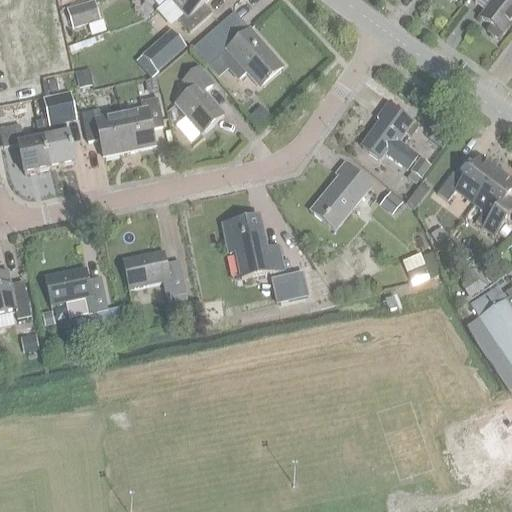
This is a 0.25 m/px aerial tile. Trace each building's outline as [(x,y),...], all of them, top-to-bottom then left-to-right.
[(190,36),(213,17),(204,7),(212,0),(171,0),(171,1),(185,17),(179,23),(190,36)] [(511,0),(495,0),(480,20),(491,28),(487,33),(499,43),(503,38),(511,26),(511,0)] [(67,12),(73,32),(100,24),(94,4),(67,12)] [(154,14),(146,5),(140,10),(148,19),(154,14)] [(233,47),(218,30),(193,51),(219,81),(229,72),(238,84),(247,76),(258,88),(281,68),(250,32),(233,47)] [(143,58),(158,76),(187,50),(172,33),(143,58)] [(176,107),(202,137),(224,118),(205,95),(214,87),(199,70),(184,84),(192,93),(176,107)] [(76,75),(79,92),(92,89),(89,73),(76,75)] [(55,82),(48,83),(49,93),(57,91),(55,82)] [(142,87),(144,99),(155,96),(153,85),(142,87)] [(77,124),(71,95),(34,103),(38,123),(48,121),(50,130),(77,124)] [(130,155),(156,150),(152,133),(164,130),(158,101),(141,105),(143,113),(122,117),(130,155)] [(414,125),(388,107),(377,122),(381,125),(363,151),(379,163),(384,156),(408,173),(418,159),(399,145),(414,125)] [(251,117),(260,127),(270,118),(264,112),(257,112),(251,117)] [(130,155),(122,117),(101,121),(99,113),(82,117),(88,146),(100,143),(104,161),(130,155)] [(44,142),(50,172),(75,167),(69,136),(49,140),(45,123),(36,125),(40,142),(44,142)] [(44,142),(40,142),(24,146),(21,128),(0,132),(0,133),(4,151),(18,148),(25,178),(50,172),(44,142)] [(475,207),(499,174),(481,160),(464,184),(453,176),(438,197),(448,205),(457,194),(475,207)] [(431,169),(420,161),(410,174),(421,182),(431,169)] [(372,189),(346,167),(337,177),(340,180),(311,215),(335,234),(372,189)] [(494,239),(510,219),(500,211),(511,194),(511,183),(499,174),(475,207),(484,214),(476,225),(494,239)] [(380,210),(392,220),(403,206),(391,196),(380,210)] [(267,252),(260,220),(223,228),(229,257),(236,256),(242,282),(284,273),(279,249),(267,252)] [(431,238),(438,248),(449,240),(442,230),(431,238)] [(167,267),(165,255),(123,264),(129,293),(164,285),(167,301),(186,297),(179,264),(167,267)] [(440,277),(431,255),(404,267),(413,289),(440,277)] [(89,283),(87,272),(45,281),(52,315),(53,315),(51,309),(86,302),(91,328),(119,322),(117,312),(109,314),(102,281),(89,283)] [(24,285),(12,288),(9,274),(0,276),(0,319),(17,316),(18,323),(32,320),(24,285)] [(309,300),(304,276),(288,279),(293,304),(309,300)] [(493,298),(473,311),(480,322),(479,322),(511,370),(511,291),(509,294),(511,297),(511,299),(500,308),(493,298)] [(394,300),(385,302),(387,309),(396,307),(394,300)] [(164,310),(168,326),(200,320),(197,304),(164,310)] [(55,327),(52,315),(44,317),(47,329),(55,327)] [(40,354),(36,337),(21,340),(25,357),(40,354)] [(483,473),(466,481),(480,511),(511,511),(511,439),(475,457),(483,473)]
